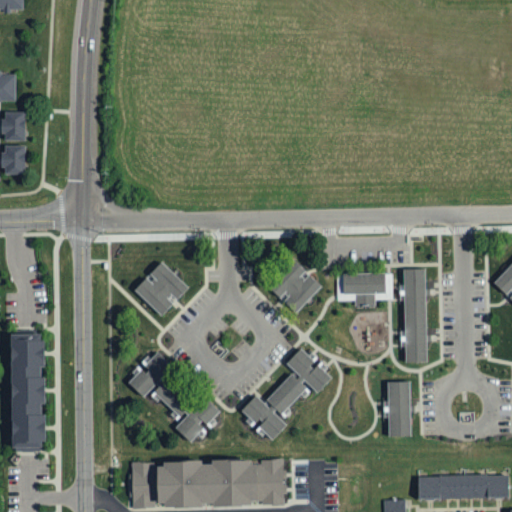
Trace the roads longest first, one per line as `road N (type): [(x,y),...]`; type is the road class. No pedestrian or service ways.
road 1 (tertiary): [(85,511),(81,220),(92,0)]
road 2 (residential): [(81,220),(511,211)]
